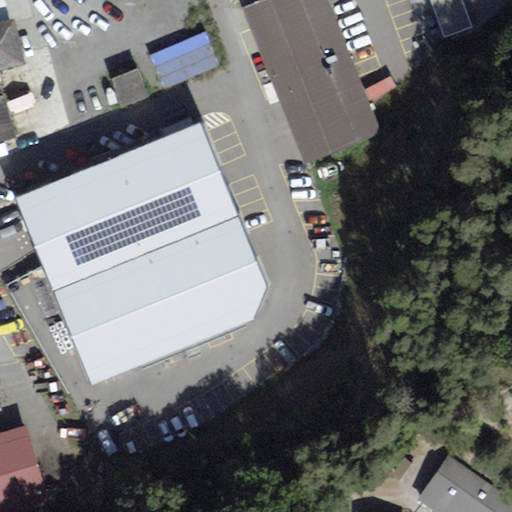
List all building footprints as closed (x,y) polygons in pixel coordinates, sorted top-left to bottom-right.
[(0,0),(0,20),(10,19),(5,0),(0,0)] [(381,131),(326,0),(267,0),(240,12),(303,163),(381,131)] [(0,20),(0,67),(19,64),(10,19),(0,20)] [(208,28),(151,49),(164,83),(220,62),(208,28)] [(122,101),(149,93),(140,64),(114,72),(122,101)] [(8,93),(0,94),(0,136),(17,133),(8,93)] [(196,121),(18,193),(93,379),(250,316),(261,281),(196,121)] [(24,425),(0,432),(0,511),(24,511),(49,505),(24,425)] [(511,511),(511,497),(449,454),(420,495),(443,511),(511,511)]
